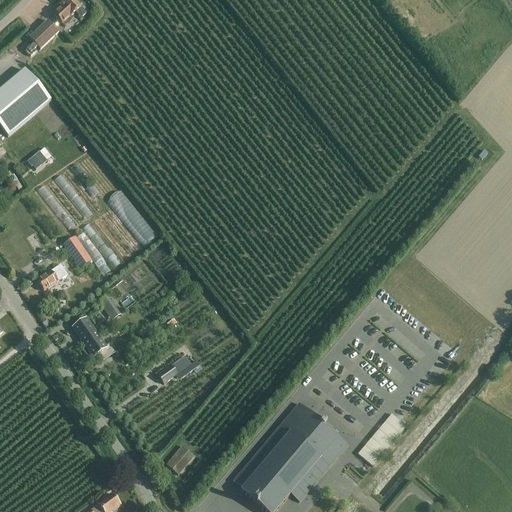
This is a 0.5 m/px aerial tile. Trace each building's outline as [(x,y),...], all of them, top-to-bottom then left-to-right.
[(54,16),(65,28),(73,20),(71,18),(75,13),(81,19),(86,14),(72,0),(66,0),(59,6),(62,9),(54,16)] [(39,50),(57,33),(47,22),(28,39),(39,50)] [(0,129),(7,138),(50,101),(24,71),(0,91),(0,129)] [(70,127),(52,142),(55,145),(67,135),(70,139),(76,134),(70,127)] [(39,153),(27,163),(31,168),(32,167),(35,171),(41,166),(41,167),(47,162),(46,161),(39,154),(39,153)] [(19,191),(23,188),(11,172),(8,175),(19,191)] [(86,213),(58,176),(51,181),(79,219),(86,213)] [(63,246),(79,270),(92,262),(75,237),(63,246)] [(54,270),(60,277),(65,273),(64,271),(66,269),(63,264),(54,270)] [(51,273),(37,283),(39,286),(39,289),(41,291),(43,291),(44,293),(58,283),(51,273)] [(97,302),(111,322),(121,315),(107,295),(97,302)] [(109,346),(106,348),(86,321),(73,330),(93,359),(96,358),(101,364),(115,354),(109,346)] [(164,386),(191,366),(185,357),(157,377),(164,386)] [(276,511),(290,496),(299,504),(348,447),(338,438),(336,440),(323,429),(326,426),(320,421),(317,424),(304,414),(306,411),(299,405),(239,476),(248,484),(240,493),(262,511),(276,511)] [(179,477),(194,458),(182,448),(167,467),(179,477)] [(98,507),(91,511),(113,511),(120,507),(119,505),(119,503),(117,501),(115,501),(112,496),(98,506),(98,507)]
